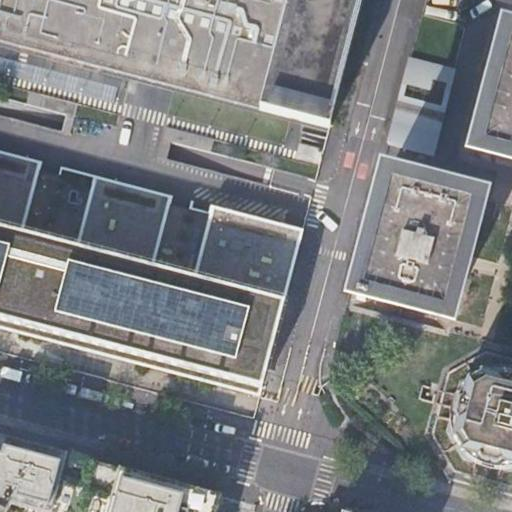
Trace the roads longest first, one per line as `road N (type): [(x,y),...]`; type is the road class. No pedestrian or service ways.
road 1 (residential): [(287,467),(0,393)]
road 2 (residential): [(287,467),(460,511)]
